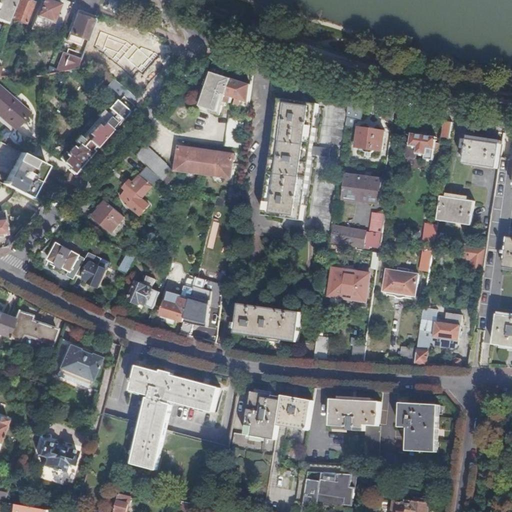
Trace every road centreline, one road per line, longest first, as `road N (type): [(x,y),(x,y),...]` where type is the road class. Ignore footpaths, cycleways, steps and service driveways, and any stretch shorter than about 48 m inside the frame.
road 1 (residential): [(477,383),(237,364),(124,331),(6,274)]
road 2 (residential): [(511,112),(370,83),(226,36),(202,37)]
road 3 (residential): [(202,37),(6,274)]
road 4 (residential): [(477,383),(460,511)]
